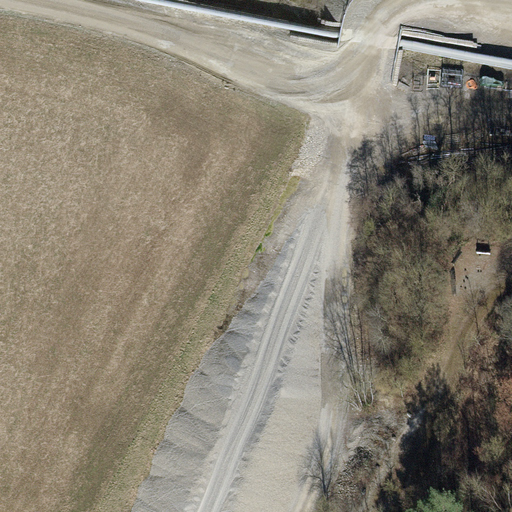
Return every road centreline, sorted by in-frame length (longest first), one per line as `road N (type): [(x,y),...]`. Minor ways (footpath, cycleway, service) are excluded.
road 1 (track): [(396,0),(374,23),(354,69),(320,87),(280,78),(183,29),(29,0)]
road 2 (track): [(511,271),(464,343),(405,511)]
